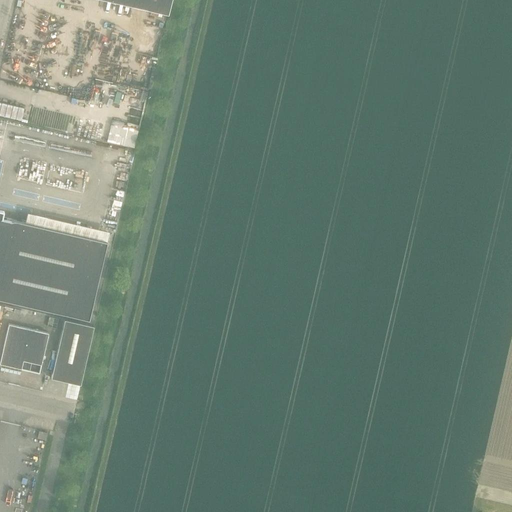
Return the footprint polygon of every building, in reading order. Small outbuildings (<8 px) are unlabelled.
[(108,0),(168,14),(171,0),(108,0)] [(0,102),(0,115),(21,121),(24,108),(0,102)] [(107,241),(17,220),(15,220),(14,220),(13,220),(12,220),(10,221),(10,222),(9,222),(8,221),(0,219),(2,212),(0,211),(0,298),(89,319),(107,241)] [(94,326),(65,320),(51,378),(81,385),(94,326)] [(49,334),(9,324),(2,352),(4,352),(0,367),(21,372),(22,369),(41,373),(43,365),(41,364),(49,334)] [(39,431),(37,441),(45,443),(47,433),(39,431)]
